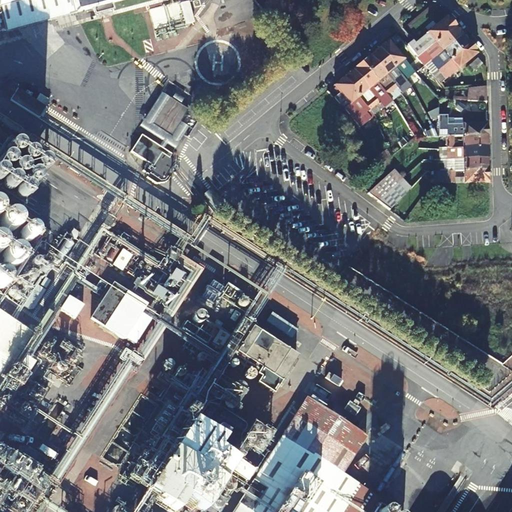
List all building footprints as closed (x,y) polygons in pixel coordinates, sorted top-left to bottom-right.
[(0,0),(0,13),(7,38),(148,0),(0,0)] [(193,24),(187,3),(179,5),(185,26),(193,24)] [(144,12),(134,14),(142,42),(151,39),(144,12)] [(428,48),(436,41),(454,26),(446,17),(415,43),(413,40),(407,45),(417,57),(421,53),(428,48)] [(436,41),(443,50),(461,35),(454,26),(436,41)] [(429,61),(437,70),(469,44),(461,35),(443,50),(435,57),(429,61)] [(400,75),(405,81),(415,73),(388,40),(379,48),(394,67),(397,64),(404,72),(400,75)] [(437,70),(436,70),(444,80),(477,53),(469,44),(437,70)] [(369,56),(396,89),(405,81),(400,75),(395,79),(389,71),(394,67),(379,48),(369,56)] [(428,48),(421,53),(429,61),(435,57),(428,48)] [(408,52),(402,56),(411,67),(416,62),(408,52)] [(383,89),(387,95),(396,89),(369,56),(361,63),(376,82),(383,89)] [(477,58),(466,67),(471,73),(482,64),(477,58)] [(352,70),(378,103),(387,95),(383,89),(380,91),(374,84),(376,82),(361,63),(352,70)] [(342,78),(358,97),(362,94),(368,101),(364,104),(370,111),(378,103),(352,70),(342,78)] [(355,99),(358,97),(342,78),(333,86),(360,119),(366,114),(370,111),(364,104),(362,107),(355,99)] [(18,85),(10,97),(72,137),(78,127),(44,105),(50,96),(40,90),(36,96),(18,85)] [(486,102),(485,87),(468,88),(468,101),(486,102)] [(162,88),(143,117),(177,139),(196,111),(162,88)] [(401,94),(396,89),(387,95),(392,101),(401,94)] [(378,103),(383,109),(392,101),(387,95),(378,103)] [(383,109),(378,103),(370,111),(374,116),(383,109)] [(370,111),(366,114),(370,119),(374,116),(370,111)] [(453,130),(462,130),(462,137),(487,136),(486,123),(445,125),(445,137),(453,137),(453,130)] [(173,158),(171,157),(168,155),(170,151),(141,133),(131,148),(151,162),(145,171),(158,180),(161,180),(164,180),(166,178),(170,172),(166,169),(173,158)] [(487,148),(487,136),(462,137),(462,142),(453,142),(453,137),(445,137),(445,149),(487,148)] [(9,158),(11,159),(13,159),(15,158),(16,157),(17,156),(18,154),(18,152),(17,150),(16,149),(14,148),(12,147),(10,148),(9,148),(7,150),(6,152),(6,154),(7,156),(8,157),(9,158)] [(445,149),(445,160),(487,159),(487,148),(445,149)] [(26,169),(28,169),(30,169),(32,169),(33,168),(34,166),(35,164),(35,162),(34,161),(33,159),(31,158),(29,158),(27,158),(26,159),(24,160),(23,162),(23,164),(24,166),(25,167),(26,169)] [(454,172),(454,167),(463,167),(463,172),(488,171),(487,159),(445,160),(446,172),(454,172)] [(0,170),(1,171),(3,172),(5,172),(7,171),(8,170),(9,168),(10,167),(10,165),(9,163),(8,161),(6,160),(4,160),(2,160),(0,161),(0,170)] [(411,189),(392,171),(367,194),(379,203),(389,211),(408,191),(411,189)] [(488,183),(488,171),(463,172),(463,177),(454,177),(454,172),(446,172),(446,184),(488,183)] [(18,184),(20,184),(22,184),(24,184),(25,183),(26,181),(27,179),(27,177),(26,176),(25,174),(23,173),(21,173),(19,173),(18,174),(16,175),(15,177),(15,179),(16,181),(17,183),(18,184)] [(9,198),(11,199),(13,199),(15,198),(16,197),(18,195),(18,194),(18,192),(17,190),(16,188),(15,187),(13,187),(11,187),(9,188),(7,189),(7,191),(6,193),(7,195),(8,197),(9,198)] [(209,199),(205,202),(213,212),(217,209),(209,199)] [(9,234),(12,232),(14,230),(15,227),(15,223),(15,220),(13,218),(10,216),(7,215),(4,215),(1,216),(0,216),(0,233),(2,234),(6,235),(9,234)] [(250,225),(240,218),(238,221),(248,228),(250,225)] [(262,233),(252,227),(250,230),(260,236),(262,233)] [(29,247),(32,245),(35,243),(36,240),(36,236),(35,233),(33,231),(30,229),(27,228),(24,228),(21,229),(19,231),(17,233),(16,237),(16,240),(17,243),(20,246),(23,247),(26,248),(29,247)] [(363,272),(383,235),(372,229),(351,265),(363,272)] [(56,267),(71,242),(65,238),(49,262),(56,267)] [(103,258),(110,246),(104,243),(97,254),(103,258)] [(110,263),(118,252),(112,247),(105,259),(110,263)] [(12,269),(14,267),(17,264),(18,261),(18,258),(17,255),(15,252),(12,251),(9,250),(6,250),(3,251),(1,252),(0,253),(0,265),(2,267),(5,269),(8,269),(12,269)] [(402,296),(422,264),(400,250),(380,282),(402,296)] [(511,260),(501,261),(502,309),(502,310),(511,309),(511,260)] [(471,279),(471,303),(491,302),(491,295),(491,286),(490,261),(478,262),(478,279),(471,279)] [(501,261),(490,261),(491,286),(496,285),(496,295),(491,295),(491,302),(491,309),(502,309),(501,261)] [(428,319),(460,274),(448,265),(416,310),(428,319)] [(162,273),(155,269),(154,270),(149,277),(159,283),(164,274),(162,273)] [(175,293),(164,285),(162,289),(173,297),(175,293)] [(145,305),(127,294),(105,329),(122,340),(124,338),(134,345),(150,321),(139,314),(145,305)] [(241,316),(225,306),(221,311),(237,321),(241,316)] [(34,328),(41,315),(32,310),(25,323),(34,328)] [(0,381),(29,335),(0,314),(0,381)] [(291,337),(296,328),(270,314),(265,323),(291,337)] [(209,339),(185,324),(181,329),(205,345),(209,339)] [(226,337),(218,331),(209,345),(218,350),(226,337)] [(72,364),(77,356),(73,353),(68,361),(72,364)] [(33,363),(24,357),(16,368),(26,375),(33,363)] [(251,372),(252,372),(254,371),(255,370),(256,369),(256,367),(256,365),(255,364),(254,363),(252,362),(250,362),(249,363),(247,364),(247,365),(246,367),(246,368),(247,370),(248,371),(249,372),(251,372)] [(343,377),(330,369),(327,374),(340,382),(343,377)] [(361,403),(351,397),(345,405),(356,412),(361,403)] [(364,438),(305,399),(231,511),(368,511),(378,499),(340,475),(364,438)] [(174,511),(178,507),(185,511),(202,511),(230,466),(211,455),(223,435),(213,429),(208,438),(185,424),(139,500),(158,511),(174,511)]
